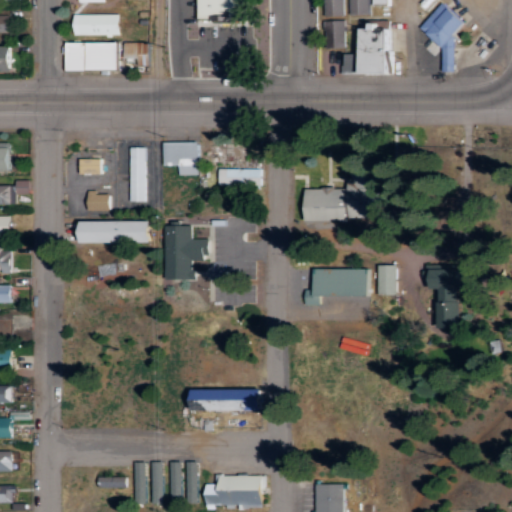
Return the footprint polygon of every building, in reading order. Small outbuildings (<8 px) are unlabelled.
[(201,0),(202,21),(251,20),(250,0),(201,0)] [(370,14),(369,0),(323,0),(324,15),(370,14)] [(467,23),(444,1),(421,26),(444,47),(467,23)] [(0,31),(11,31),(10,14),(0,14),(0,31)] [(122,14),(76,14),(76,34),(122,35),(122,14)] [(151,42),(126,42),(126,59),(138,59),(138,66),(151,65),(151,42)] [(444,71),(456,71),(456,42),(443,42),(444,71)] [(0,69),(11,70),(12,45),(0,44),(0,69)] [(175,174),(195,174),(194,140),(159,141),(160,165),(175,164),(175,174)] [(0,169),(14,169),(13,141),(0,141),(0,169)] [(143,200),(144,146),(127,146),(126,200),(143,200)] [(76,173),(97,172),(97,157),(76,157),(76,173)] [(257,187),(258,168),(216,166),(215,185),(257,187)] [(15,184),(0,184),(0,203),(16,203),(16,193),(30,193),(30,179),(15,179),(15,184)] [(300,218),(365,218),(365,201),(356,201),(356,182),(344,182),(344,187),(300,187),(300,218)] [(105,209),(105,193),(94,193),(94,189),(83,189),(84,209),(105,209)] [(0,214),(0,235),(13,235),(12,214),(0,214)] [(144,241),(143,219),(73,220),(73,241),(144,241)] [(161,222),(162,278),(191,278),(190,257),(205,257),(205,238),(188,238),(188,224),(177,224),(177,222),(161,222)] [(375,294),(394,294),(393,264),(374,264),(375,294)] [(316,294),(363,295),(363,268),(308,267),(308,290),(301,289),(301,303),(316,304),(316,294)] [(0,283),(0,301),(13,301),(13,283),(0,283)] [(456,295),(434,294),(434,314),(440,314),(440,325),(455,325),(456,295)] [(0,315),(0,334),(13,334),(13,329),(27,328),(27,315),(0,315)] [(0,370),(14,370),(13,348),(0,348),(0,370)] [(13,383),(0,383),(0,401),(13,401),(13,383)] [(254,389),(185,388),(184,409),(254,410),(254,389)] [(0,436),(14,437),(14,417),(0,417),(0,436)] [(0,449),(0,469),(14,470),(14,450),(0,449)] [(195,502),(194,461),(183,461),(184,502),(195,502)] [(263,474),(213,474),(213,482),(202,482),(202,506),(258,506),(258,491),(263,491),(263,474)] [(122,476),(95,475),(94,485),(122,486),(122,476)] [(312,511),(340,511),(340,483),(312,483),(312,511)] [(0,502),(14,502),(13,492),(18,492),(18,484),(0,484),(0,502)]
